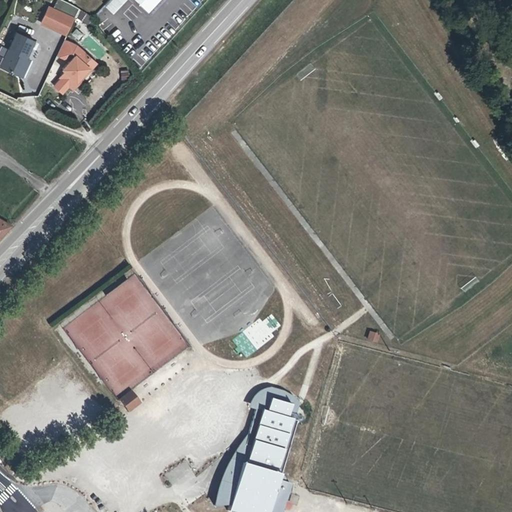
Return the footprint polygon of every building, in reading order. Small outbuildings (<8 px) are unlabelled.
[(108,0),(105,4),(113,12),(123,0),(108,0)] [(134,0),(148,12),(159,0),(134,0)] [(48,6),(40,22),(66,34),(73,18),(48,6)] [(0,64),(0,65),(17,74),(25,57),(33,39),(15,31),(0,64)] [(72,89),(78,83),(76,81),(88,68),(86,66),(92,60),(76,45),(64,59),(68,62),(62,69),(64,71),(59,77),(72,89)] [(29,59),(25,57),(17,74),(22,76),(29,59)] [(95,63),(92,60),(86,66),(88,68),(76,81),(78,83),(95,63)] [(0,221),(0,237),(9,227),(2,222),(0,221)] [(368,334),(366,340),(374,343),(376,336),(368,334)] [(188,420),(208,409),(203,400),(211,396),(205,385),(178,402),(188,420)] [(119,399),(124,405),(136,396),(131,390),(119,399)] [(297,406),(290,400),(279,393),(266,391),(254,392),(251,402),(260,404),(259,409),(248,406),(236,448),(231,447),(214,506),(229,505),(227,511),(229,511),(280,511),(289,484),(276,480),(278,474),(280,475),(296,421),(285,418),(287,413),(294,416),(297,406)] [(140,402),(136,396),(124,405),(128,411),(140,402)] [(203,400),(208,409),(216,404),(211,396),(203,400)] [(163,455),(172,468),(182,461),(173,448),(163,455)] [(177,485),(184,481),(176,468),(170,472),(177,485)]
